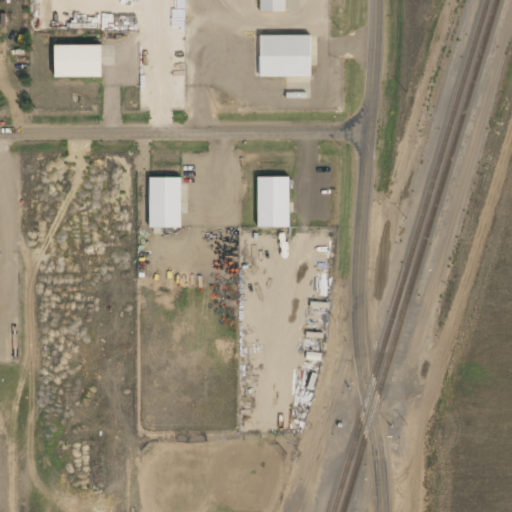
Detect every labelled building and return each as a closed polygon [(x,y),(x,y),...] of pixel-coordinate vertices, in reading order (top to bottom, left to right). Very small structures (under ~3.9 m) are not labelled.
[(260,0),(260,13),(287,13),(287,0),(260,0)] [(260,36),(260,78),(313,77),(312,36),(260,36)] [(103,77),(103,45),(55,45),(55,78),(103,77)] [(150,229),(183,229),(183,177),(150,177),(150,229)] [(258,228),(291,228),(291,177),(258,177),(258,228)]
